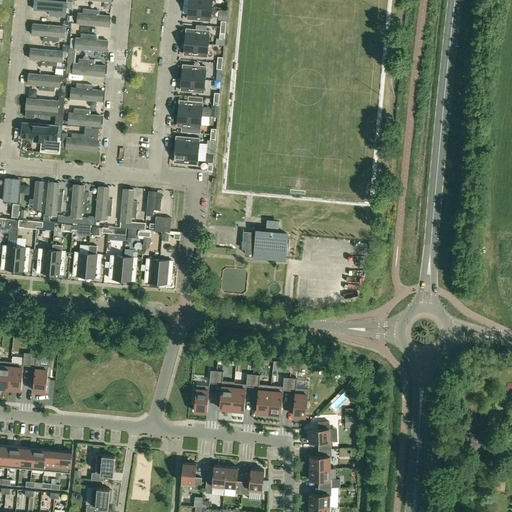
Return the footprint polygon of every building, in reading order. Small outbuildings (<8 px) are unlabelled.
[(35,0),(34,8),(66,11),(67,0),(60,0),(35,0)] [(189,0),(189,6),(212,8),(216,8),(216,1),(212,0),(189,0)] [(212,8),(189,6),(187,19),(210,21),(212,8)] [(220,9),(219,21),(221,21),(226,21),(227,10),(220,9)] [(78,12),(77,23),(109,25),(110,14),(78,12)] [(33,22),(32,33),(64,36),(65,25),(33,22)] [(186,28),(185,41),(208,44),(209,31),(206,30),(207,25),(196,24),(196,29),(186,28)] [(76,36),(75,47),(107,50),(108,38),(76,36)] [(185,41),(184,54),(207,57),(208,44),(185,41)] [(30,58),(62,61),(63,50),(31,47),(30,58)] [(74,61),(73,72),(105,75),(106,64),(74,61)] [(183,64),(182,77),(205,79),(206,66),(183,64)] [(28,83),(59,86),(60,75),(29,72),(28,83)] [(205,79),(182,77),(181,90),(204,93),(205,79)] [(71,86),(70,97),(103,100),(104,89),(71,86)] [(27,97),(26,113),(57,115),(58,100),(27,97)] [(218,117),(219,105),(219,99),(214,98),(214,104),(212,104),(211,116),(218,117)] [(180,100),(179,113),(202,115),(203,102),(180,100)] [(69,111),(68,123),(100,125),(101,113),(69,111)] [(200,128),(202,115),(179,113),(177,126),(200,128)] [(23,135),(57,138),(58,125),(24,122),(23,135)] [(67,135),(66,147),(98,150),(99,139),(67,135)] [(177,136),(175,149),(198,151),(200,138),(177,136)] [(61,140),(56,139),(47,139),(46,152),(60,153),(61,140)] [(198,151),(175,149),(174,162),(197,164),(198,151)] [(20,178),(5,177),(3,200),(18,201),(20,178)] [(46,181),(36,180),(33,209),(43,210),(46,181)] [(49,181),(47,212),(57,213),(59,182),(49,181)] [(85,185),(74,184),(71,216),(82,216),(85,185)] [(110,187),(99,186),(96,218),(107,219),(110,187)] [(135,188),(124,187),(121,220),(132,220),(135,188)] [(155,190),(149,190),(147,214),(153,215),(155,190)] [(156,216),(156,221),(155,223),(149,223),(149,228),(155,228),(155,230),(170,231),(171,218),(156,216)] [(18,228),(18,227),(19,219),(1,218),(1,223),(0,226),(18,228)] [(37,221),(19,219),(18,227),(36,229),(36,226),(37,221)] [(280,220),(257,232),(257,235),(251,235),(250,235),(247,237),(247,239),(246,239),(245,254),(255,255),(255,256),(285,258),(287,234),(280,220)] [(72,229),(73,224),(55,223),(54,230),(72,231),(72,229)] [(82,225),(73,224),(72,229),(82,230),(81,234),(90,235),(90,227),(82,226),(82,225)] [(92,227),(92,235),(100,236),(101,228),(92,227)] [(129,228),(129,229),(127,229),(126,235),(128,235),(128,238),(136,238),(136,230),(135,230),(135,228),(129,228)] [(73,275),(86,276),(88,253),(89,245),(80,244),(79,252),(75,252),(73,275)] [(1,268),(14,269),(17,246),(3,245),(1,268)] [(89,245),(88,253),(86,276),(99,277),(101,254),(97,254),(98,246),(89,245)] [(30,247),(17,246),(14,269),(27,270),(30,247)] [(37,271),(50,273),(52,250),(39,248),(37,271)] [(125,249),(124,256),(122,279),(135,280),(137,257),(132,257),(133,250),(125,249)] [(52,250),(50,273),(63,274),(65,251),(52,250)] [(109,278),(122,279),(124,256),(111,255),(109,278)] [(145,281),(158,282),(160,259),(147,258),(145,281)] [(173,261),(160,259),(158,282),(171,284),(173,261)] [(11,364),(12,364),(12,361),(0,360),(0,353),(0,350),(0,349),(0,387),(9,388),(11,364)] [(23,365),(29,366),(31,353),(24,352),(23,365),(12,364),(11,364),(9,388),(21,389),(23,365)] [(33,390),(46,392),(49,365),(36,364),(37,353),(31,353),(29,366),(35,366),(33,390)] [(219,408),(232,409),(234,382),(235,383),(235,381),(223,380),(223,371),(217,370),(216,383),(222,384),(219,408)] [(234,382),(232,409),(244,410),(247,386),(253,387),(254,374),(247,373),(246,384),(235,383),(234,382)] [(260,374),(254,374),(253,387),(258,387),(256,412),(269,413),(271,385),(259,384),(260,374)] [(283,390),(289,390),(290,377),(284,377),(283,386),(271,385),(269,413),(281,414),(283,390)] [(297,378),(290,377),(289,390),(295,391),(293,415),(306,416),(309,388),(296,387),(297,378)] [(210,385),(197,384),(195,396),(193,396),(192,403),(195,403),(194,411),(207,412),(210,385)] [(357,427),(357,414),(345,415),(345,428),(357,427)] [(318,449),(331,449),(331,441),(330,441),(329,428),(329,421),(318,421),(318,429),(309,429),(309,442),(318,442),(318,449)] [(0,465),(8,467),(10,445),(0,444),(0,465)] [(22,446),(10,445),(8,467),(20,468),(22,446)] [(22,446),(20,468),(32,469),(34,448),(22,446)] [(43,470),(45,449),(34,448),(32,469),(43,470)] [(57,471),(59,450),(45,449),(43,470),(57,471)] [(309,468),(330,468),(330,456),(331,456),(331,449),(318,449),(319,456),(309,456),(309,468)] [(57,471),(70,473),(72,451),(59,450),(57,471)] [(114,475),(115,455),(97,454),(96,472),(92,472),(91,479),(104,481),(104,474),(114,475)] [(184,462),(181,485),(194,486),(194,489),(201,490),(202,477),(195,477),(197,463),(184,462)] [(224,489),(226,466),(214,465),(213,478),(207,478),(205,493),(212,493),(213,488),(224,489)] [(238,467),(226,466),(224,489),(225,489),(225,487),(236,488),(235,493),(242,494),(243,481),(237,481),(238,467)] [(250,482),(243,481),(242,494),(249,494),(249,491),(262,493),(264,469),(251,468),(250,482)] [(319,487),(331,487),(331,479),(330,479),(330,468),(309,468),(309,480),(319,480),(319,487)] [(505,492),(506,473),(496,472),(494,490),(505,492)] [(92,487),(90,505),(87,505),(85,511),(98,511),(99,507),(108,508),(109,502),(111,502),(112,490),(110,490),(110,488),(92,487)] [(331,487),(319,487),(318,494),(309,494),(309,506),(330,506),(330,495),(331,495),(331,487)]
